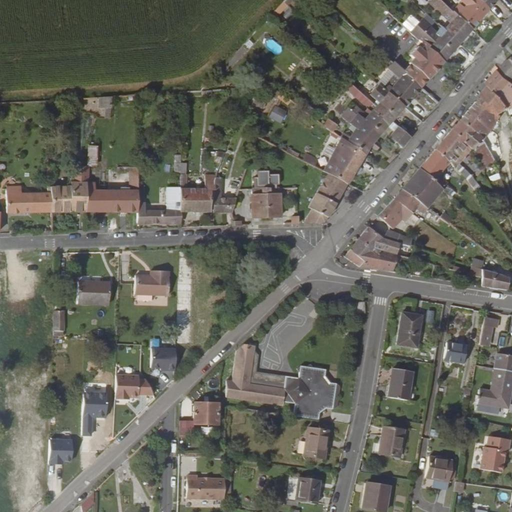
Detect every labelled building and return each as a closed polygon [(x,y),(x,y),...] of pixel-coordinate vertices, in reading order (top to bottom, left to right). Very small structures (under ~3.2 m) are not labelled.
[(441,29),(457,45),(468,31),(447,11),(436,0),(435,0),(428,0),(425,4),(446,24),(441,29)] [(447,11),(468,31),(486,11),(474,0),(457,0),(463,6),(460,9),(454,4),(447,11)] [(474,0),(486,11),(493,4),(497,0),(474,0)] [(406,19),(400,25),(407,31),(413,25),(406,19)] [(422,45),(442,62),(457,45),(441,29),(438,27),(432,33),(418,20),(413,25),(407,31),(419,42),(422,45)] [(410,59),(407,63),(426,80),(442,62),(422,45),(421,47),(426,52),(423,55),(417,50),(416,49),(409,57),(410,59)] [(414,47),(407,55),(409,57),(416,49),(414,47)] [(417,50),(423,55),(426,52),(421,47),(417,50)] [(502,69),(511,79),(511,64),(510,62),(508,60),(505,63),(500,67),(502,69)] [(400,71),(419,88),(426,80),(407,63),(400,71)] [(382,70),(390,77),(397,69),(393,65),(390,69),(386,66),(382,70)] [(383,91),(402,108),(419,88),(400,71),(397,69),(390,77),(398,84),(392,90),(388,86),(383,91)] [(500,71),(511,84),(511,83),(511,79),(502,69),(500,71)] [(489,87),(506,105),(509,113),(511,110),(511,88),(511,87),(511,84),(500,71),(486,84),(489,87)] [(353,86),(347,91),(365,110),(370,105),(353,86)] [(375,106),(391,120),(402,108),(383,91),(379,87),(370,97),(377,104),(375,106)] [(489,87),(458,122),(477,139),(485,132),(485,133),(499,118),(496,114),(506,105),(489,87)] [(272,88),(269,95),(278,98),(280,93),(273,88),(272,88)] [(257,95),(254,106),(265,109),(268,98),(257,95)] [(99,98),(99,108),(110,107),(110,97),(99,98)] [(355,115),(348,123),(354,128),(345,141),(364,155),(365,152),(368,147),(370,144),(391,120),(375,106),(366,117),(349,101),(346,104),(344,101),(342,103),(339,106),(343,110),(346,107),(355,115)] [(279,124),(285,111),(273,105),(267,118),(279,124)] [(328,118),(322,124),(330,130),(335,124),(328,118)] [(449,132),(468,149),(477,139),(458,122),(449,132)] [(398,126),(389,137),(400,148),(410,137),(398,126)] [(449,132),(433,150),(452,166),(467,149),(468,149),(449,132)] [(340,138),(319,170),(326,173),(346,184),(363,155),(364,155),(345,141),(340,138)] [(481,143),(489,155),(492,153),(484,141),(481,143)] [(424,161),(442,177),(443,175),(445,177),(449,174),(451,176),(455,171),(452,166),(433,150),(424,161)] [(185,175),(185,164),(178,163),(178,156),(173,155),(172,174),(185,175)] [(304,162),(312,166),(315,161),(307,157),(304,162)] [(417,171),(439,192),(441,189),(436,183),(442,177),(424,161),(417,171)] [(47,164),(46,185),(55,185),(55,164),(47,164)] [(71,166),(70,181),(85,181),(84,211),(136,211),(137,190),(137,167),(117,167),(117,172),(129,172),(128,190),(93,190),(93,181),(87,181),(87,165),(71,166)] [(282,217),(281,188),(279,188),(279,185),(281,185),(281,174),(271,174),(271,171),(260,171),(260,177),(256,177),(257,188),(254,188),(254,217),(282,217)] [(409,180),(431,200),(439,192),(417,171),(409,180)] [(180,188),(180,212),(213,212),(212,173),(206,174),(205,187),(203,188),(180,188)] [(212,173),(213,212),(231,213),(231,210),(236,198),(219,198),(218,173),(212,173)] [(311,209),(308,214),(302,223),(323,222),(346,184),(326,173),(308,207),(311,209)] [(401,190),(424,208),(431,200),(409,180),(401,190)] [(52,194),(51,211),(84,211),(85,181),(70,181),(70,185),(55,185),(46,185),(46,194),(52,194)] [(236,198),(243,183),(232,183),(225,198),(236,198)] [(136,211),(135,223),(180,222),(180,212),(180,188),(167,188),(166,212),(136,211)] [(393,201),(410,215),(413,211),(421,212),(424,208),(401,190),(393,201)] [(7,194),(6,211),(51,211),(52,194),(46,194),(7,194)] [(377,217),(392,228),(401,220),(406,222),(410,215),(393,201),(377,217)] [(433,210),(430,213),(439,220),(442,217),(433,210)] [(396,238),(402,243),(403,244),(404,244),(411,232),(403,227),(396,238)] [(367,228),(356,241),(369,252),(370,252),(381,239),(367,228)] [(356,241),(344,256),(359,267),(397,274),(400,259),(396,258),(392,257),(370,252),(369,252),(356,241)] [(0,364),(33,365),(33,305),(1,305),(1,255),(0,254),(0,364)] [(189,340),(191,267),(177,267),(175,340),(189,340)] [(133,274),(133,294),(166,294),(166,270),(148,270),(148,274),(133,274)] [(480,278),(480,286),(505,290),(505,278),(480,270),(480,278)] [(74,286),(73,308),(104,309),(104,285),(74,286)] [(351,304),(351,313),(361,313),(360,304),(351,304)] [(399,312),(394,342),(413,345),(418,315),(399,312)] [(495,328),(497,318),(490,317),(481,316),(475,345),(485,346),(487,327),(488,328),(495,328)] [(52,317),(52,338),(63,338),(63,318),(52,317)] [(446,342),(443,357),(463,361),(465,344),(446,342)] [(226,381),(225,411),(332,422),(333,412),(343,408),(343,399),(338,394),(344,391),(344,385),(333,382),(327,375),(327,367),(314,366),(311,361),(306,364),(300,364),(295,368),(297,371),(297,377),(289,376),(284,380),(284,383),(281,383),(250,380),(253,347),(238,346),(233,351),(232,381),(226,381)] [(176,370),(176,350),(176,349),(152,348),(152,368),(162,368),(168,368),(168,370),(176,370)] [(511,354),(495,352),(493,364),(493,366),(511,369),(511,354)] [(493,368),(490,385),(477,383),(475,395),(508,401),(511,374),(511,369),(493,366),(493,368)] [(390,367),(385,393),(405,397),(409,370),(390,367)] [(111,398),(146,399),(147,377),(112,376),(111,398)] [(437,385),(434,395),(442,396),(444,387),(437,385)] [(196,404),(196,427),(219,427),(219,404),(196,404)] [(380,427),(376,453),(396,457),(400,431),(380,427)] [(323,459),(326,432),(307,429),(303,456),(323,459)] [(500,475),(507,440),(484,436),(477,470),(500,475)] [(75,460),(75,438),(50,438),(50,462),(66,462),(66,460),(75,460)] [(427,456),(423,477),(447,481),(447,479),(450,462),(450,459),(427,456)] [(182,477),(182,500),(221,501),(222,478),(182,477)] [(315,505),(319,481),(299,478),(295,502),(315,505)] [(454,480),(452,490),(459,491),(461,481),(454,480)] [(365,485),(362,508),(383,511),(385,511),(389,488),(365,485)] [(82,511),(83,511),(95,501),(89,495),(77,507),(82,511)]
